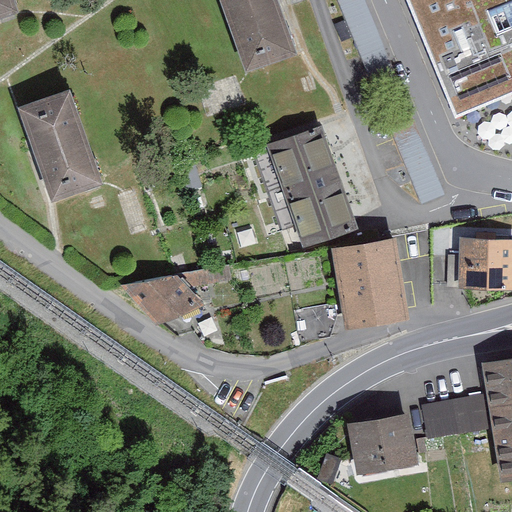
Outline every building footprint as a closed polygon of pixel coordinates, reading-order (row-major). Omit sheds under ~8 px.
[(0,0),(0,13),(18,8),(15,0),(0,0)] [(299,48),(282,0),(229,0),(251,64),(299,48)] [(369,0),(341,0),(365,68),(390,60),(369,0)] [(511,0),(405,0),(456,119),(511,95),(511,0)] [(102,180),(71,87),(23,103),(54,196),(102,180)] [(398,127),(420,200),(441,194),(419,121),(398,127)] [(358,227),(323,123),(269,141),(305,245),(358,227)] [(511,287),(511,236),(463,235),(461,285),(511,287)] [(400,236),(335,244),(345,321),(410,312),(400,236)] [(233,264),(124,282),(158,321),(207,299),(196,281),(234,274),(233,264)] [(490,394),(422,405),(428,439),(495,429),(504,481),(511,479),(511,355),(484,360),(490,394)] [(413,408),(351,418),(360,470),(421,461),(413,408)]
